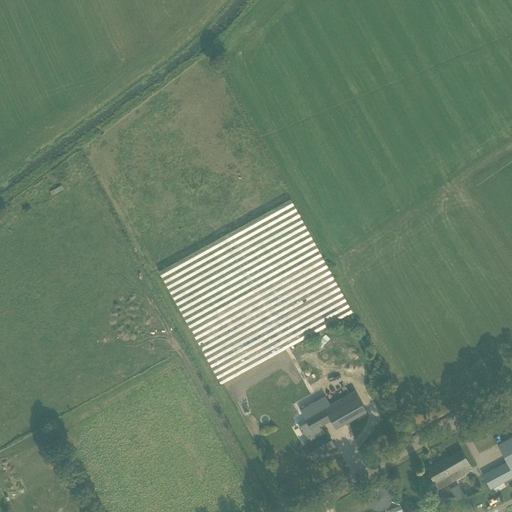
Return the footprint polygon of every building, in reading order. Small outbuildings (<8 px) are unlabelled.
[(290,198),(159,270),(221,383),(353,311),(290,198)] [(300,410),(302,414),(312,431),(321,426),(330,420),(335,429),(366,411),(354,391),(330,404),(325,396),(300,410)] [(335,445),(328,432),(304,445),(312,458),(335,445)] [(507,462),(511,472),(511,436),(497,444),(507,462)] [(471,468),(461,450),(427,469),(438,490),(454,481),(464,475),(463,472),(471,468)] [(511,477),(511,472),(507,462),(483,475),(490,489),(511,477)] [(386,497),(387,495),(386,492),(386,490),(384,487),(383,485),(380,483),(378,482),(376,482),(374,482),(371,482),(368,483),(366,484),(364,486),(363,488),(362,490),(361,492),(361,495),(361,497),(362,500),(363,502),(365,504),(367,506),(369,507),(371,507),(375,507),(379,506),(382,505),(383,503),(384,502),(386,499),(386,497)] [(457,500),(464,496),(461,491),(454,495),(457,500)]
